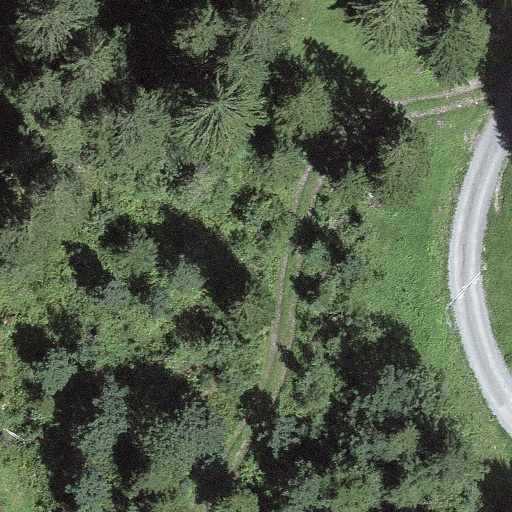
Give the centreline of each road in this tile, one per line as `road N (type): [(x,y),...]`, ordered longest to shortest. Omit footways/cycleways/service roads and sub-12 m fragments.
road 1 (track): [(187,511),(266,400),(283,356),(309,196),(331,158),(373,119),(511,80)]
road 2 (track): [(511,109),(480,179),(464,236),(463,281),(477,340),(511,408)]
